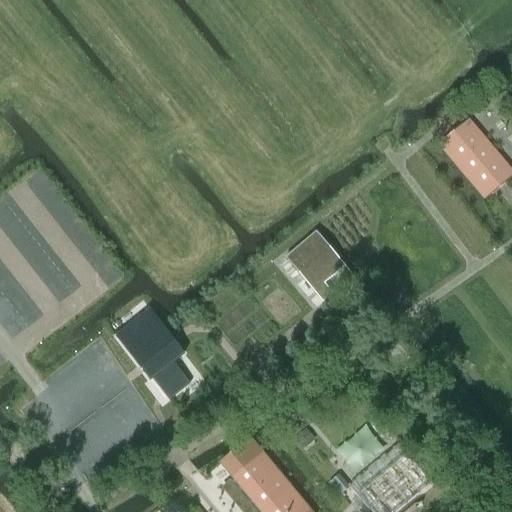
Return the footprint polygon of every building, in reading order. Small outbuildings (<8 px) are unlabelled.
[(440,146),(484,198),(511,175),(467,122),(440,146)] [(324,284),(344,266),(316,232),(285,258),(322,303),(332,294),(324,284)] [(151,308),(118,335),(154,379),(156,377),(174,399),(195,381),(177,360),(187,352),(151,308)] [(240,448),(221,463),(233,477),(261,511),(308,511),(305,507),(261,454),(251,443),(249,440),(240,448)] [(399,445),(349,487),(370,511),(395,511),(431,483),(399,445)]
